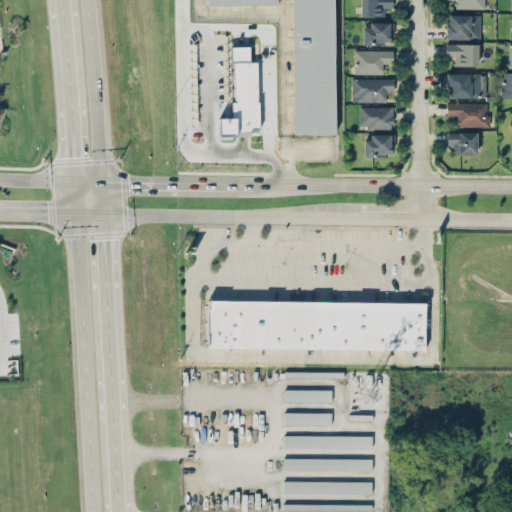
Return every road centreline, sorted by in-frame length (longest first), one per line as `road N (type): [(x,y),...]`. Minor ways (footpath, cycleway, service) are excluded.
road 1 (secondary): [(101,215),(511,217)]
road 2 (primary): [(116,511),(102,181)]
road 3 (primary): [(75,214),(91,511)]
road 4 (secondary): [(511,184),(252,183)]
road 5 (residential): [(422,216),(418,0)]
road 6 (primary): [(60,0),(75,214)]
road 7 (primary): [(102,181),(88,0)]
road 8 (secondary): [(252,183),(74,181)]
